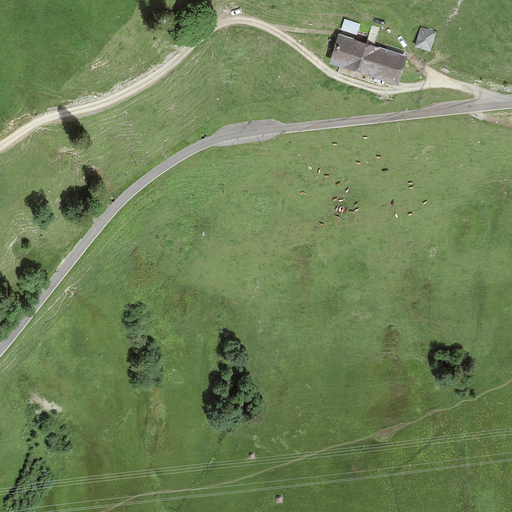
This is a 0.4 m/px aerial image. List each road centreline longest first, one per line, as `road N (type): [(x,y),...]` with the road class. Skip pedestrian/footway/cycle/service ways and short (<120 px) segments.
road 1 (tertiary): [(0,350),(128,192),(199,145),(249,131),(511,103)]
road 2 (track): [(0,146),(48,115),(95,105),(152,77),(211,27),(243,18),(359,85),(455,85),(506,104)]
